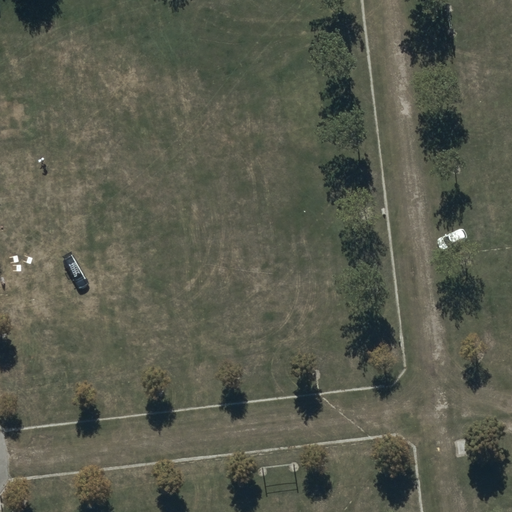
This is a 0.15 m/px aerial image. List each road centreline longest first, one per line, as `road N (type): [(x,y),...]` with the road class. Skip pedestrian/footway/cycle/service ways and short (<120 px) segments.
road 1 (track): [(511,394),(0,454)]
road 2 (track): [(386,0),(446,511)]
